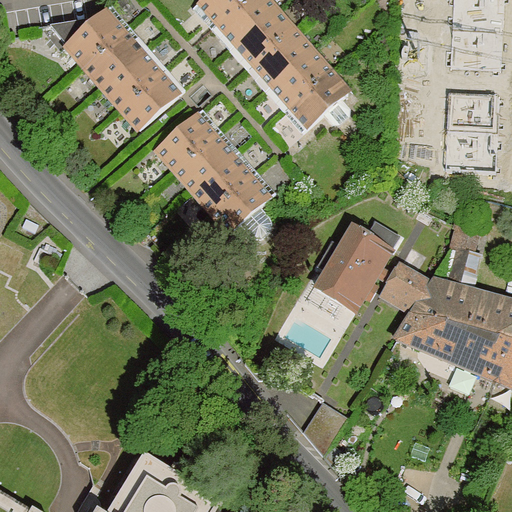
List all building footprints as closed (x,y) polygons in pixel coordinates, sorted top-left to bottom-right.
[(213,33),(250,0),(207,0),(194,11),(213,33)] [(231,53),(276,14),(264,0),(250,0),(213,33),(231,53)] [(504,0),(456,0),(453,69),(501,71),(504,0)] [(113,10),(92,28),(68,49),(87,71),(131,31),(113,10)] [(249,74),(295,35),(276,14),(231,53),(249,74)] [(68,49),(92,28),(89,23),(51,30),(68,49)] [(149,52),(131,31),(87,71),(105,91),(149,52)] [(267,95),(312,56),(295,35),(249,74),(267,95)] [(168,73),(149,52),(105,91),(122,112),(168,73)] [(285,115),(331,76),(312,56),(267,95),(285,115)] [(186,93),(168,73),(122,112),(141,133),(186,93)] [(325,119),(343,103),(349,97),(331,76),(285,115),(304,137),(325,119)] [(499,96),(451,94),(447,169),(495,172),(499,96)] [(343,103),(325,119),(333,128),(341,128),(350,120),(351,112),(343,103)] [(177,174),(222,134),(204,113),(159,152),(177,174)] [(195,195),(240,155),(222,134),(177,174),(195,195)] [(213,215),(258,175),(240,155),(195,195),(213,215)] [(243,227),(261,210),(277,197),(258,175),(213,215),(231,236),(243,227)] [(271,220),(261,210),(243,227),(251,237),(256,240),(263,241),(273,232),(274,227),(271,220)] [(39,228),(27,222),(24,229),(36,235),(39,228)] [(458,253),(449,288),(459,290),(468,254),(475,255),(481,229),(459,223),(452,252),(458,253)] [(394,256),(352,232),(315,294),(356,319),(394,256)] [(412,319),(431,288),(401,270),(383,300),(412,319)] [(511,302),(459,290),(449,288),(434,284),(431,288),(412,319),(394,350),(511,401),(511,302)] [(172,478),(146,461),(114,511),(222,511),(224,510),(197,493),(200,488),(198,472),(198,471),(191,466),(190,467),(176,470),(172,478)] [(0,509),(4,511),(23,511),(0,497),(0,509)]
